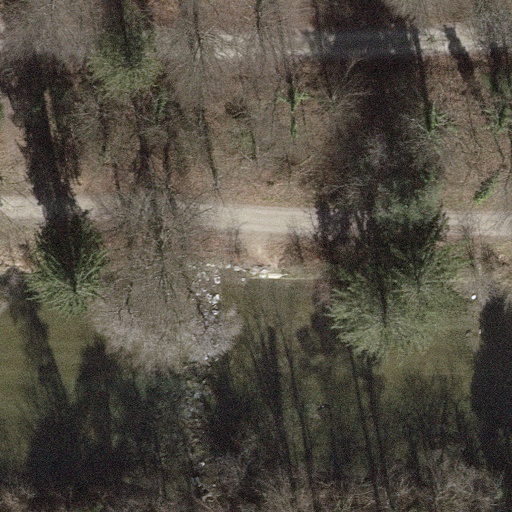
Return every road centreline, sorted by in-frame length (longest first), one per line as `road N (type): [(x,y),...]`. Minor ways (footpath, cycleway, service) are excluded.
road 1 (track): [(0,39),(187,46),(511,35)]
road 2 (track): [(20,42),(24,209)]
